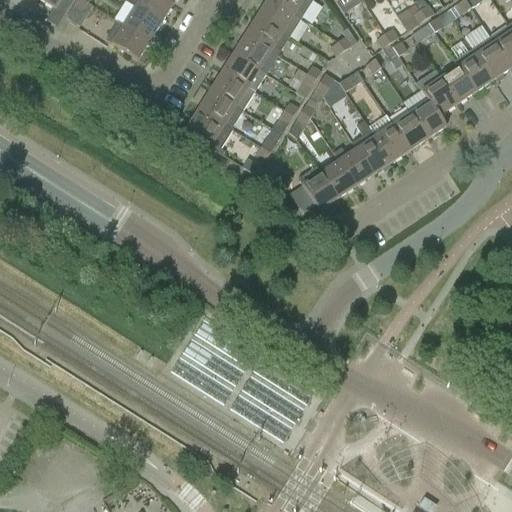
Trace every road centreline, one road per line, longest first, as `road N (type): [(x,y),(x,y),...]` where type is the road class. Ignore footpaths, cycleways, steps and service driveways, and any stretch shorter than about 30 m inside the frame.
road 1 (tertiary): [(306,354),(0,151)]
road 2 (residential): [(225,0),(177,77),(155,92),(0,6)]
road 3 (residential): [(306,354),(345,290),(436,231),(511,161)]
road 4 (tertiary): [(511,464),(306,354)]
road 5 (residential): [(337,233),(494,133),(511,143)]
road 6 (unclassified): [(133,452),(0,367)]
